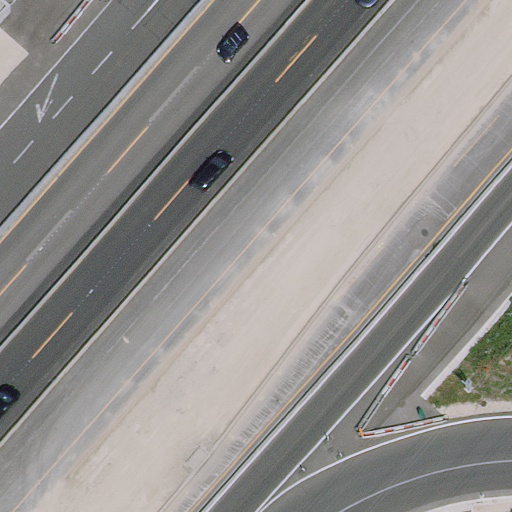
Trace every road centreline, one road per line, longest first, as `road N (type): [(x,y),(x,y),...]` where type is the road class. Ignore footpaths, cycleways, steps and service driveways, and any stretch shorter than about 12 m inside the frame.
road 1 (motorway): [(59,511),(509,0)]
road 2 (motorway): [(349,0),(0,396)]
road 3 (motorway): [(240,511),(511,197)]
road 4 (motorway): [(308,511),(413,463),(511,445)]
road 5 (primary): [(99,68),(0,180)]
